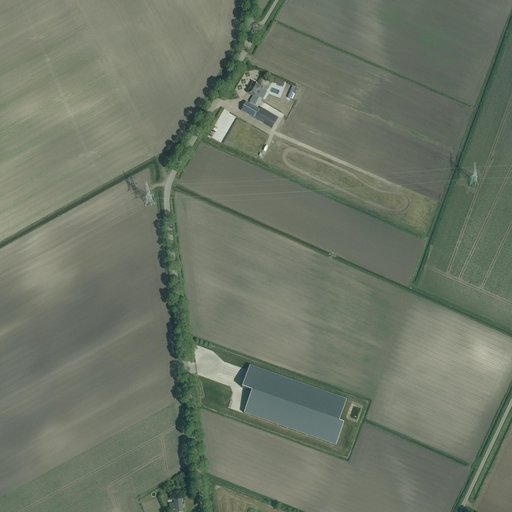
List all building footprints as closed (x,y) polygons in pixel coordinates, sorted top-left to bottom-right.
[(284,88),(285,84),(276,80),(275,84),(284,88)] [(260,87),(257,85),(253,82),(247,93),(254,97),(260,87)] [(259,110),(250,104),(246,102),(241,111),(272,129),(278,119),(260,108),(259,110)] [(254,417),(336,446),(343,424),(339,422),(346,400),(340,398),(250,366),(242,388),(251,392),(244,414),(254,417)] [(182,511),(181,500),(176,500),(174,500),(174,503),(169,504),(170,510),(175,510),(175,511),(182,511)]
